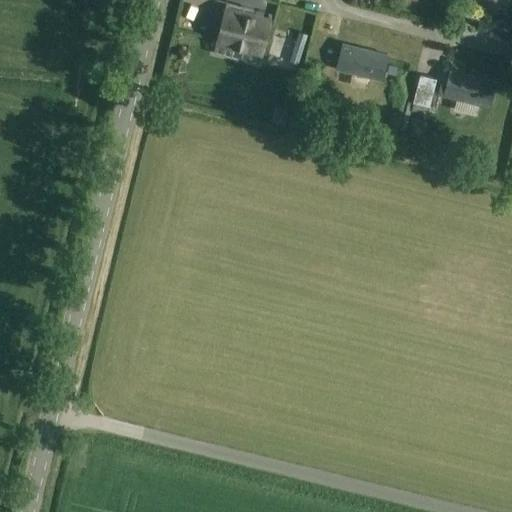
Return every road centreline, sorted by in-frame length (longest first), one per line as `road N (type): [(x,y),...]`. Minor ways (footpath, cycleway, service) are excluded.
road 1 (unclassified): [(26,511),(153,0)]
road 2 (residential): [(511,54),(353,15),(327,0)]
